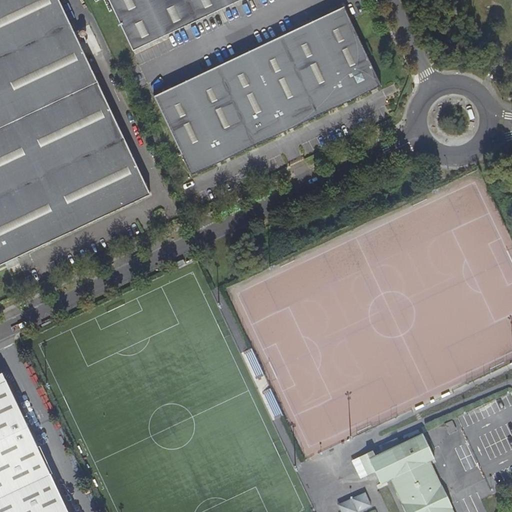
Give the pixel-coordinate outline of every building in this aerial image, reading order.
[(0,0),(0,267),(149,197),(56,0),(0,0)] [(107,0),(131,52),(132,53),(244,0),(107,0)] [(269,56),(239,71),(234,60),(200,76),(205,87),(176,100),(171,89),(153,97),(191,177),(381,86),(360,42),(349,19),(344,7),(327,15),(332,26),(303,40),(298,29),(263,45),(269,56)] [(327,15),(298,29),(303,40),(332,26),(327,15)] [(239,71),(269,56),(263,45),(234,60),(239,71)] [(205,87),(200,76),(171,89),(176,100),(205,87)] [(184,266),(181,261),(173,265),(175,270),(184,266)] [(0,511),(70,511),(52,472),(51,473),(39,448),(41,447),(8,378),(0,382),(0,511)] [(42,444),(47,441),(40,428),(35,431),(42,444)] [(375,472),(429,447),(423,435),(376,457),(373,451),(367,454),(375,472)] [(429,447),(375,472),(381,485),(391,480),(403,505),(401,505),(404,511),(408,511),(409,511),(408,511),(452,511),(451,509),(452,508),(449,501),(446,502),(443,496),(446,494),(442,486),(441,487),(429,462),(435,460),(429,447)] [(370,474),(375,472),(367,454),(362,457),(370,474)]
